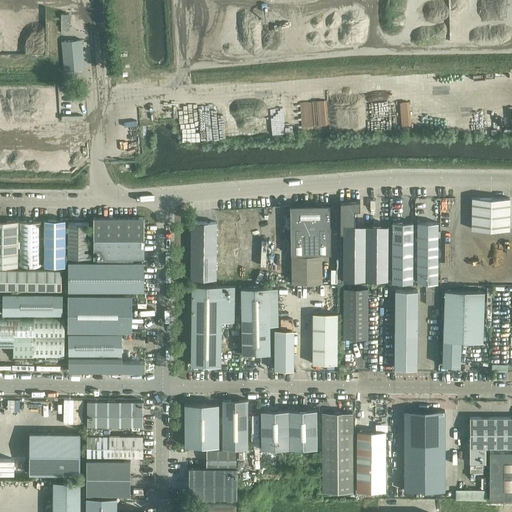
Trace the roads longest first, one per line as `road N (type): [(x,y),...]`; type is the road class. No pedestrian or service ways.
road 1 (unclassified): [(511,389),(164,387)]
road 2 (unclassified): [(511,182),(407,180),(165,199)]
road 3 (unclassified): [(164,387),(165,199)]
road 4 (unclassified): [(0,199),(165,199)]
road 5 (unclassified): [(164,387),(0,386)]
road 6 (unclassified): [(164,511),(164,387)]
